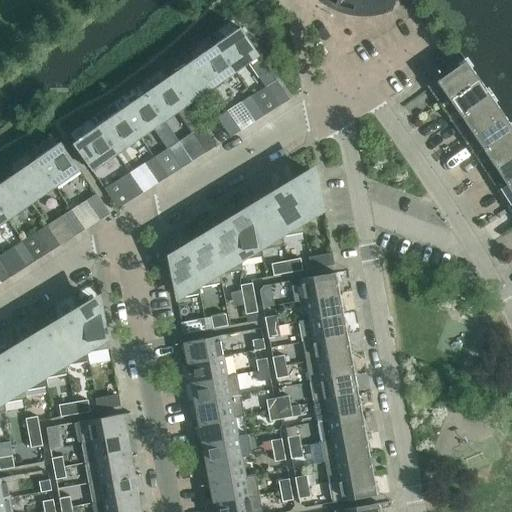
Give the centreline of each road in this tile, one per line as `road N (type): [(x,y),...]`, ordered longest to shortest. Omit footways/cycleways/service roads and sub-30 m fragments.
road 1 (residential): [(418,511),(359,207)]
road 2 (residential): [(175,511),(124,229)]
road 3 (residential): [(474,251),(363,76),(328,96)]
road 4 (residential): [(328,96),(124,229)]
road 5 (residential): [(124,229),(0,308)]
road 6 (residential): [(474,251),(359,207)]
